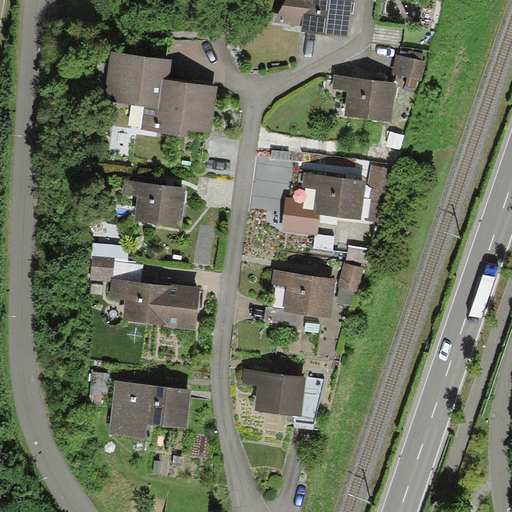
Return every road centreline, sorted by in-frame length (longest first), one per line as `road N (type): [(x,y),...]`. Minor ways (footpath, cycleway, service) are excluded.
road 1 (residential): [(37,0),(26,150),(27,387),(41,435),(83,511)]
road 2 (primary): [(400,511),(511,183)]
road 3 (residential): [(506,511),(504,403),(511,379)]
